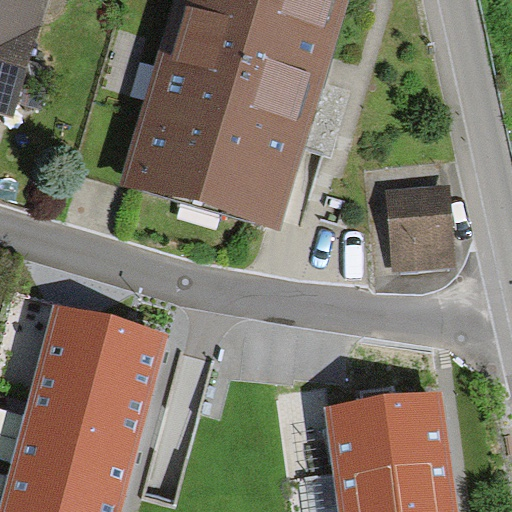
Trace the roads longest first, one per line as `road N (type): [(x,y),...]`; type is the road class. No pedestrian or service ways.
road 1 (residential): [(0,228),(189,284),(386,317),(511,303)]
road 2 (secondary): [(457,0),(511,256)]
